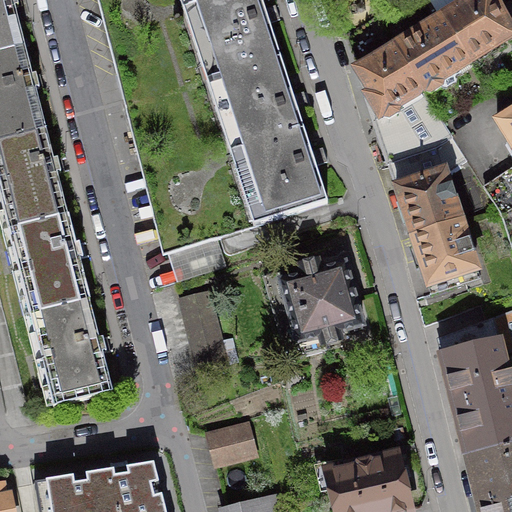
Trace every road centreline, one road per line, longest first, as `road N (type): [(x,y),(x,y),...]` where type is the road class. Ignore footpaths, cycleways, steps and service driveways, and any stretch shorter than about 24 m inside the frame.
road 1 (residential): [(306,0),(388,241),(457,511)]
road 2 (residential): [(67,0),(174,424)]
road 3 (residential): [(5,458),(174,424)]
